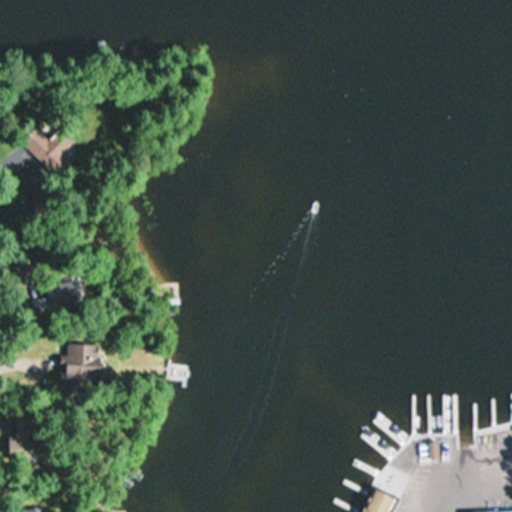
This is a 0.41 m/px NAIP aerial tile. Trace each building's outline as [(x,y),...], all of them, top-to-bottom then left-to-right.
[(48,139),(36,127),(22,141),(57,177),(72,163),(63,153),(77,140),(62,125),(48,139)] [(47,309),(83,309),(83,280),(47,280),(47,309)] [(98,368),(98,343),(67,343),(67,368),(98,368)] [(15,436),(10,436),(9,461),(41,462),(43,416),(16,415),(15,436)] [(389,511),(395,499),(372,489),(362,511),(389,511)]
